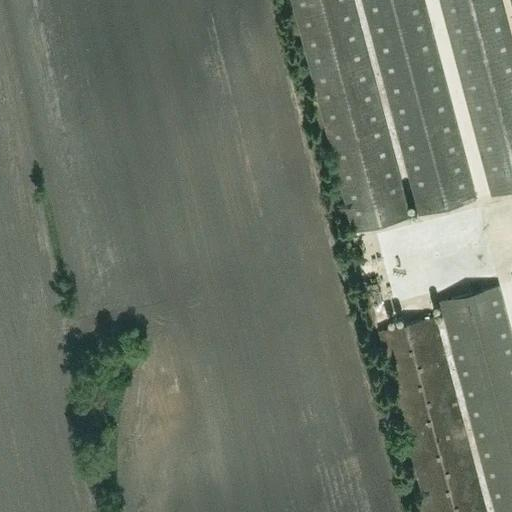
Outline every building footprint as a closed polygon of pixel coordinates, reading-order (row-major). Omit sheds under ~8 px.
[(352,0),(292,0),(353,230),(410,215),(352,0)] [(423,0),(363,0),(418,213),(475,198),(423,0)] [(511,188),(511,42),(501,0),(440,0),(490,194),(511,188)] [(376,264),(384,281),(400,274),(391,257),(376,264)] [(511,511),(511,339),(498,286),(441,301),(496,511),(511,511)] [(380,329),(428,511),(484,511),(432,316),(380,329)]
